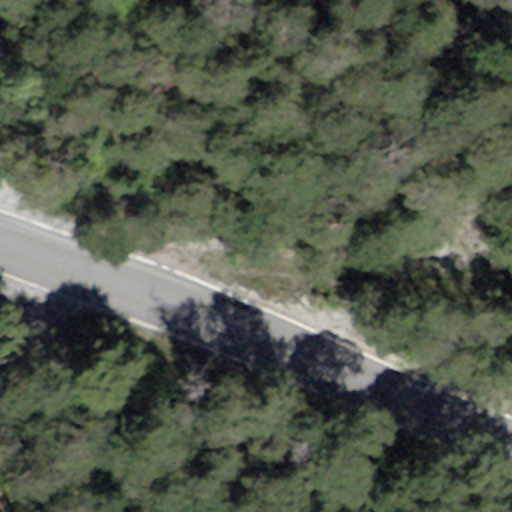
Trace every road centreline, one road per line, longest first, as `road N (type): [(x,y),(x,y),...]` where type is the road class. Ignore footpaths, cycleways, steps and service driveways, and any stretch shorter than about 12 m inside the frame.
road 1 (unclassified): [(0,253),(282,349),(511,441)]
road 2 (track): [(141,303),(166,271),(186,261),(355,285),(511,289)]
